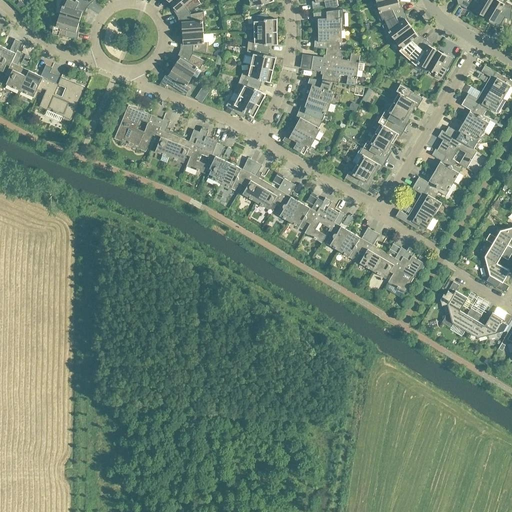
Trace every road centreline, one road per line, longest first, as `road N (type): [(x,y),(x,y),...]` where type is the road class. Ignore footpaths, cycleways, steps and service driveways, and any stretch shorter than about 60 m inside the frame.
road 1 (residential): [(381,208),(478,42)]
road 2 (residential): [(101,61),(94,33),(103,13),(121,2),(144,5),(159,19),(164,40),(155,60),(131,73)]
road 3 (residential): [(258,136),(381,208)]
road 4 (residential): [(258,136),(287,68),(287,0)]
road 5 (residential): [(131,73),(258,136)]
road 6 (residential): [(0,3),(50,48),(101,61)]
